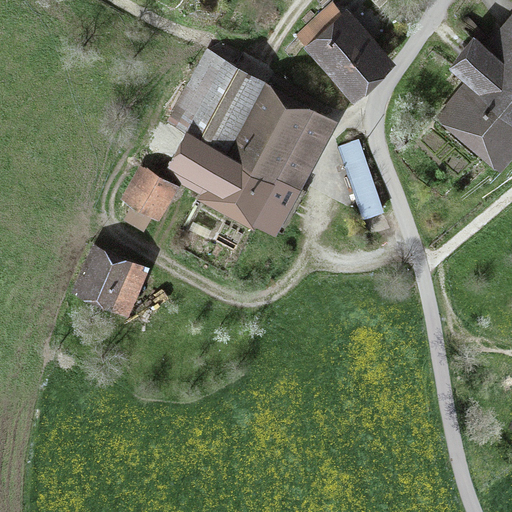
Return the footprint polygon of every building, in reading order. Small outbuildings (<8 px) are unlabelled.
[(346,9),(313,40),(353,83),(387,53),(346,9)] [(511,23),(492,49),(475,35),(457,58),(477,74),(444,115),(497,157),(511,136),(511,23)] [(332,116),(207,52),(173,119),(190,127),(170,166),(278,221),(332,116)] [(359,140),(338,147),(361,215),(382,208),(359,140)] [(169,180),(142,166),(128,193),(155,207),(169,180)] [(144,263),(97,244),(79,285),(126,304),(144,263)]
